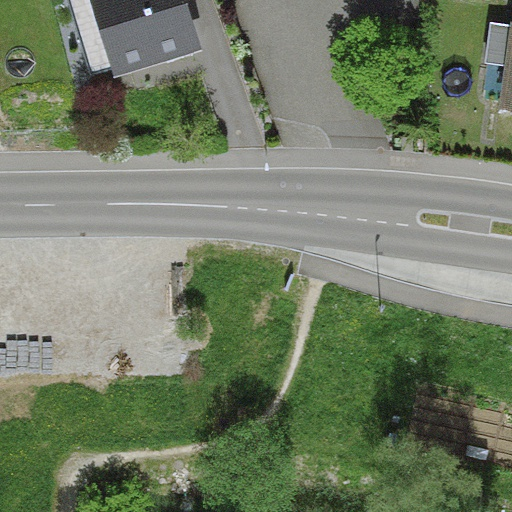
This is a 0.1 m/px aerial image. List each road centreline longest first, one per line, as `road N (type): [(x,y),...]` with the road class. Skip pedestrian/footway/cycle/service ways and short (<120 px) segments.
road 1 (tertiary): [(0,205),(269,211),(511,236)]
road 2 (unknown): [(312,0),(334,217)]
